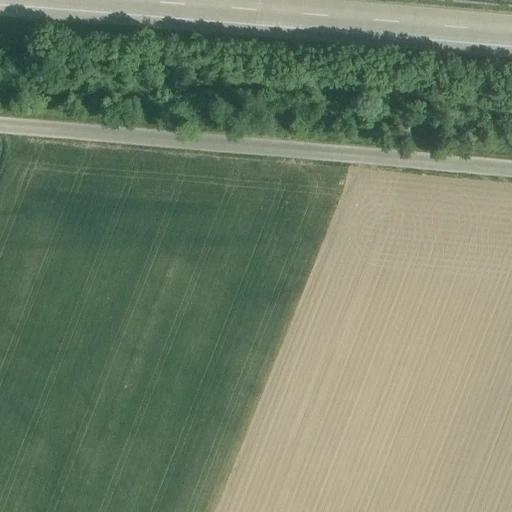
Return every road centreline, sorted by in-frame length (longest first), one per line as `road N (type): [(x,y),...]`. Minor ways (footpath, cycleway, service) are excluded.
road 1 (unclassified): [(0,135),(511,171)]
road 2 (motorway): [(119,0),(511,33)]
